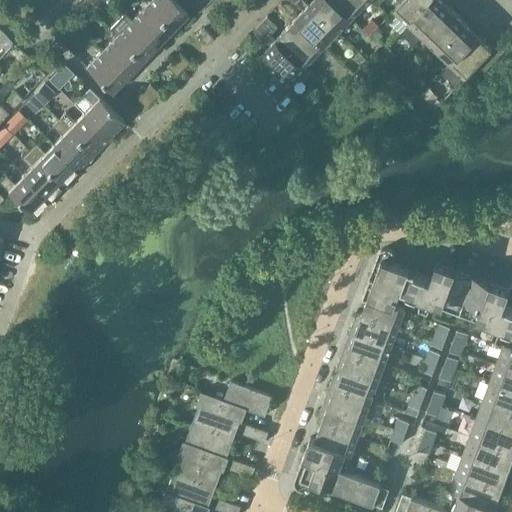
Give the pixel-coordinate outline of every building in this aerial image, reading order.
[(174,0),(150,0),(147,4),(172,28),(187,12),(174,0)] [(313,0),(310,4),(339,32),(353,19),(336,3),(339,0),(313,0)] [(339,0),(336,3),(353,19),(370,0),(339,0)] [(432,0),(404,0),(403,2),(394,11),(409,25),(432,0)] [(432,0),(409,25),(423,38),(451,8),(442,0),(432,0)] [(147,4),(132,20),(157,44),(172,28),(147,4)] [(310,4),(290,25),(303,38),(310,31),(326,46),(339,32),(310,4)] [(423,38),(436,51),(464,22),(465,22),(451,8),(423,38)] [(131,20),(124,13),(109,28),(117,35),(142,59),(157,44),(132,20),(131,20)] [(268,16),(261,23),(272,34),(278,27),(268,16)] [(465,22),(464,22),(436,51),(450,65),(479,35),(465,22)] [(254,31),(265,41),(272,34),(261,23),(254,31)] [(290,25),(276,39),(306,67),(326,46),(310,31),(303,38),(290,25)] [(197,35),(206,44),(213,37),(204,28),(197,35)] [(269,72),(285,88),(306,67),(276,39),(272,34),(265,41),(270,46),(262,53),(275,65),(269,72)] [(117,35),(102,51),(127,75),(142,59),(117,35)] [(479,35),(450,65),(465,79),(478,65),(485,57),(493,49),(479,35)] [(485,57),(492,64),(500,56),(493,49),(485,57)] [(127,75),(102,51),(86,67),(111,91),(127,75)] [(173,60),(183,69),(189,62),(180,53),(173,60)] [(492,64),(485,57),(478,65),(485,72),(492,64)] [(183,69),(173,60),(167,67),(176,76),(183,69)] [(16,91),(23,98),(32,89),(25,82),(16,91)] [(143,91),(153,100),(159,93),(150,84),(143,91)] [(83,113),(108,137),(124,121),(99,97),(89,88),(82,95),(92,104),(83,113)] [(153,100),(143,91),(136,98),(146,107),(153,100)] [(0,104),(0,121),(9,113),(0,104)] [(59,119),(93,152),(108,137),(83,113),(75,121),(66,112),(59,119)] [(53,144),(79,168),(93,152),(59,119),(52,126),(62,135),(53,144)] [(29,150),(63,183),(79,168),(53,144),(45,152),(35,143),(29,150)] [(63,183),(29,150),(22,157),(32,166),(23,175),(49,199),(63,183)] [(49,199),(23,175),(15,183),(5,174),(0,179),(0,182),(8,190),(8,191),(33,215),(49,199)] [(379,253),(363,295),(368,297),(369,296),(395,306),(396,305),(401,289),(424,297),(419,310),(428,314),(433,300),(488,321),(483,334),(493,338),(498,325),(511,330),(511,307),(505,304),(510,290),(436,263),(431,277),(393,263),(394,260),(395,258),(395,257),(394,254),(393,252),(392,250),(389,249),(387,248),(385,248),(383,249),(382,250),(380,251),(379,253)] [(362,313),(399,327),(406,309),(396,305),(395,306),(369,296),(368,297),(362,313)] [(351,330),(392,345),(399,327),(362,313),(357,311),(351,330)] [(451,327),(440,323),(436,334),(447,338),(451,327)] [(351,330),(344,348),(385,363),(392,345),(351,330)] [(469,334),(458,330),(454,341),(465,345),(469,334)] [(447,338),(436,334),(432,345),(443,349),(447,338)] [(465,345),(454,341),(450,351),(461,355),(465,345)] [(497,363),(511,369),(511,348),(504,345),(497,363)] [(337,366),(379,382),(385,363),(344,348),(337,366)] [(441,353),(430,349),(426,360),(437,364),(441,353)] [(459,360),(448,356),(444,366),(455,370),(459,360)] [(437,364),(426,360),(422,370),(433,374),(437,364)] [(490,382),(511,390),(511,369),(497,363),(490,382)] [(379,382),(337,366),(330,385),(372,400),(379,382)] [(455,370),(444,366),(440,377),(451,381),(455,370)] [(219,413),(241,421),(242,422),(247,409),(265,416),(273,396),(231,380),(224,399),(219,413)] [(483,400),(511,410),(511,390),(490,382),(483,400)] [(428,388),(417,384),(413,394),(424,398),(428,388)] [(330,385),(323,403),(365,419),(372,400),(330,385)] [(446,395),(435,390),(431,401),(442,405),(446,395)] [(199,406),(192,423),(234,439),(241,421),(219,413),(224,399),(202,391),(197,405),(199,406)] [(424,398),(413,394),(409,405),(420,409),(424,398)] [(476,419),(511,431),(511,410),(483,400),(476,419)] [(442,405),(431,401),(427,412),(438,416),(442,405)] [(321,423),(358,437),(365,419),(323,403),(317,422),(321,423)] [(410,422),(399,418),(395,429),(406,433),(410,422)] [(511,431),(476,419),(470,437),(511,452),(511,449),(511,431)] [(201,463),(222,471),(224,471),(229,457),(227,457),(234,439),(192,423),(186,441),(207,449),(201,463)] [(316,439),(352,453),(358,437),(321,423),(316,439)] [(258,428),(248,424),(244,434),(255,438),(258,428)] [(258,428),(255,438),(265,442),(269,432),(258,428)] [(437,432),(426,428),(422,439),(433,443),(437,432)] [(406,433),(395,429),(392,440),(402,444),(406,433)] [(345,471),(346,471),(352,453),(316,439),(311,437),(304,455),(345,471)] [(463,455),(504,471),(511,452),(470,437),(463,455)] [(433,443),(422,439),(418,450),(429,454),(433,443)] [(207,449),(186,441),(184,440),(179,454),(181,455),(174,473),(216,488),(222,471),(201,463),(207,449)] [(345,471),(304,455),(295,480),(295,483),(295,485),(296,487),(298,488),(300,490),(302,490),(303,490),(307,489),(308,489),(310,487),(311,486),(312,481),(337,491),(345,471)] [(504,471),(463,455),(456,474),(497,489),(504,471)] [(242,473),(245,463),(234,459),(231,469),(240,472),(242,473)] [(256,467),(245,463),(242,473),(252,477),(256,467)] [(382,484),(346,471),(345,471),(337,491),(374,504),(382,484)] [(216,488),(174,473),(167,491),(165,490),(160,504),(181,511),(182,511),(188,498),(209,506),(216,488)] [(497,489),(456,474),(450,491),(454,493),(454,494),(491,508),(497,489)] [(489,511),(491,508),(454,494),(448,509),(449,509),(457,511),(489,511)] [(448,509),(412,495),(405,511),(447,511),(449,509),(448,509)] [(209,511),(211,507),(209,506),(188,498),(182,511),(209,511)] [(227,511),(231,503),(220,499),(216,508),(226,511),(227,511)] [(239,511),(241,507),(231,503),(227,511),(239,511)]
